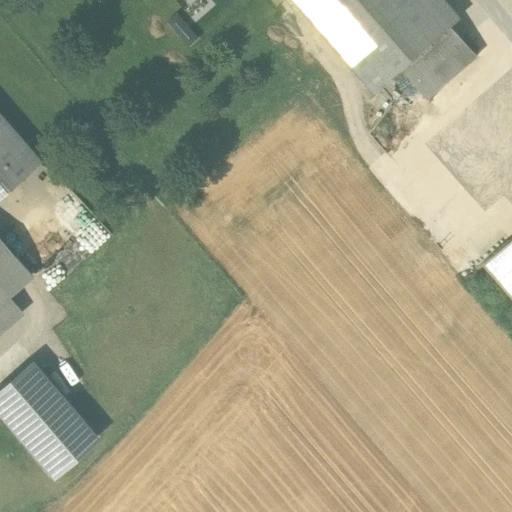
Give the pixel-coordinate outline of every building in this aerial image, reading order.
[(427,100),(477,57),(427,0),(295,0),(376,92),(401,70),(427,100)] [(0,196),(39,163),(0,118),(0,196)] [(449,223),(480,262),(511,236),(511,201),(506,194),(486,210),(478,200),(449,223)] [(511,237),(484,262),(511,293),(511,237)] [(7,295),(30,275),(0,240),(0,333),(23,313),(7,295)] [(96,439),(31,363),(0,388),(0,414),(53,476),(96,439)]
